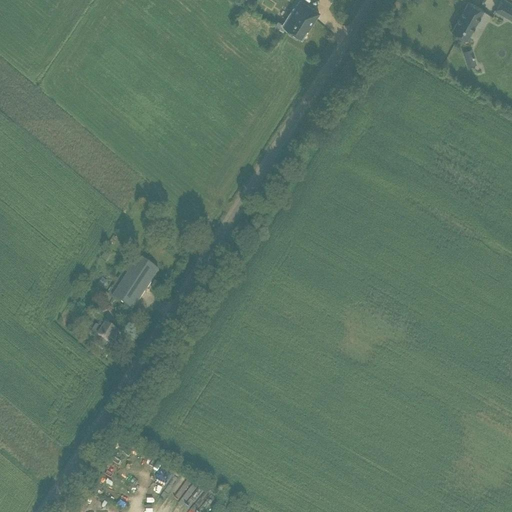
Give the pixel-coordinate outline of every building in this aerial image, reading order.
[(511,3),(505,0),(501,0),(496,10),(511,19),(511,3)] [(310,26),(319,12),(300,1),(294,11),(295,12),(286,27),(301,36),(308,25),(310,26)] [(480,26),(483,20),(487,13),(483,11),(483,10),(468,2),(462,14),(452,30),(467,39),(471,32),(476,23),(480,26)] [(469,66),(478,63),(472,48),(463,51),(469,66)] [(139,259),(113,299),(132,312),(159,272),(139,259)] [(102,321),(97,328),(95,326),(90,335),(96,339),(92,343),(102,350),(107,343),(110,346),(118,334),(113,330),(114,328),(102,321)]
